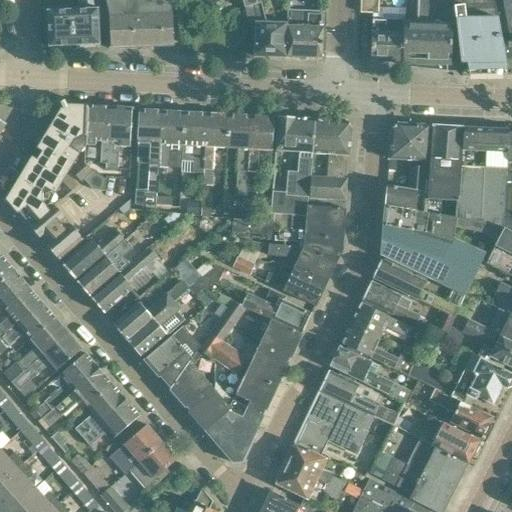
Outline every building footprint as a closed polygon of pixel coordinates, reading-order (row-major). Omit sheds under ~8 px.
[(139,48),(137,0),(105,0),(106,2),(108,17),(108,26),(110,49),(139,48)] [(171,0),(152,1),(152,0),(137,0),(139,48),(173,46),(171,0)] [(286,58),(287,23),(266,23),(260,0),(242,0),(248,23),(255,24),(254,57),(269,57),(271,60),(281,61),(284,58),(286,58)] [(360,0),(360,13),(379,14),(378,0),(360,0)] [(417,0),(417,21),(403,21),(403,22),(402,34),(401,62),(460,64),(453,0),(417,0)] [(492,0),(453,0),(460,64),(461,65),(462,65),(462,64),(467,63),(469,76),(507,75),(492,0)] [(511,75),(511,6),(510,0),(503,0),(511,42),(505,42),(507,75),(511,75)] [(108,26),(108,17),(106,2),(96,2),(97,8),(46,11),(48,48),(100,45),(99,27),(108,26)] [(322,59),(324,12),(288,10),(287,23),(286,58),(322,59)] [(372,20),(371,61),(401,62),(402,34),(403,22),(403,21),(372,20)] [(85,145),(87,107),(68,106),(67,105),(61,108),(62,109),(45,136),(59,151),(57,154),(44,139),(7,201),(59,261),(84,240),(51,202),(54,194),(62,182),(71,192),(78,186),(69,177),(66,175),(84,145),(85,145)] [(108,142),(110,108),(87,107),(85,145),(95,145),(95,141),(101,142),(100,163),(105,164),(105,169),(106,169),(107,152),(109,152),(109,147),(106,147),(106,142),(108,142)] [(130,148),(132,109),(110,108),(108,142),(106,142),(106,147),(109,147),(109,152),(107,152),(106,169),(130,170),(131,152),(113,152),(114,142),(120,143),(120,147),(130,148)] [(159,183),(161,111),(140,110),(138,145),(150,146),(147,193),(136,192),(135,205),(157,206),(157,196),(158,183),(159,183)] [(180,147),(182,112),(161,111),(159,183),(167,183),(169,147),(180,147)] [(202,171),(205,113),(182,112),(180,147),(183,147),(182,161),(193,162),(192,170),(202,171)] [(225,150),(227,115),(205,113),(202,171),(204,171),(203,186),(211,186),(213,149),(225,150)] [(246,189),(250,116),(227,115),(225,150),(238,151),(236,189),(246,189)] [(271,153),(273,117),(250,116),(246,189),(255,190),(257,152),(271,153)] [(272,192),(271,215),(305,218),(306,209),(307,201),(309,182),(310,176),(311,155),(314,120),(294,118),(278,117),(277,137),(276,151),(300,153),(299,173),(289,172),(287,193),(272,192)] [(314,120),(311,155),(328,156),(327,177),(345,179),(347,156),(349,156),(352,128),(346,121),(314,120)] [(425,194),(429,126),(427,126),(398,124),(391,130),(389,157),(389,160),(414,161),(414,167),(410,166),(408,190),(423,193),(425,194)] [(457,202),(462,128),(433,126),(429,198),(425,198),(425,194),(423,193),(422,201),(426,201),(457,202)] [(481,224),(485,129),(462,128),(457,202),(457,219),(481,224)] [(502,230),(505,130),(485,129),(481,224),(502,230)] [(511,165),(511,130),(505,130),(502,230),(511,234),(511,232),(511,171),(510,171),(510,166),(511,165)] [(81,183),(84,180),(91,173),(86,166),(75,176),(81,183)] [(91,173),(84,180),(92,189),(104,190),(106,178),(91,173)] [(309,182),(308,201),(345,204),(347,179),(345,179),(327,177),(311,176),(310,176),(309,182)] [(423,193),(408,190),(387,186),(385,207),(422,215),(422,201),(423,193)] [(157,196),(157,206),(172,207),(172,197),(157,196)] [(457,219),(457,202),(426,201),(422,201),(422,215),(385,207),(381,256),(465,296),(486,254),(454,238),(456,227),(457,220),(457,219)] [(188,203),(187,215),(198,216),(199,204),(188,203)] [(177,207),(163,220),(171,228),(185,216),(177,207)] [(234,220),(233,233),(269,236),(269,240),(279,241),(281,241),(281,242),(304,244),(304,249),(335,263),(341,250),(345,212),(306,209),(305,218),(271,215),(270,223),(234,220)] [(502,230),(481,224),(457,219),(457,220),(456,227),(482,233),(499,241),(487,264),(511,276),(511,233),(511,234),(502,230)] [(124,240),(124,241),(132,234),(124,224),(97,247),(91,240),(62,264),(76,281),(124,240)] [(132,250),(124,241),(124,240),(76,281),(90,297),(119,273),(113,266),(132,250)] [(250,241),(249,248),(261,254),(266,254),(267,245),(250,241)] [(267,245),(266,254),(268,255),(276,255),(276,257),(301,257),(296,266),(328,280),(335,263),(304,249),(269,246),(267,245)] [(104,314),(133,289),(136,293),(154,278),(151,274),(163,264),(149,248),(119,273),(90,297),(104,314)] [(242,248),(237,258),(254,265),(259,254),(261,254),(249,248),(249,250),(242,248)] [(0,285),(16,272),(14,271),(3,257),(0,259),(0,285)] [(237,258),(232,268),(250,276),(254,265),(237,258)] [(188,288),(194,283),(202,277),(186,259),(173,270),(183,281),(182,281),(188,288)] [(381,260),(372,279),(390,287),(431,306),(443,312),(455,317),(456,318),(460,308),(434,296),(431,295),(424,291),(428,282),(399,269),(381,260)] [(194,283),(199,287),(205,295),(211,282),(217,285),(225,269),(216,265),(202,277),(194,283)] [(269,273),(264,283),(297,298),(315,306),(328,280),(296,266),(289,282),(269,273)] [(0,312),(4,308),(29,288),(17,274),(16,272),(0,285),(0,312)] [(173,301),(188,288),(182,281),(146,312),(139,303),(114,325),(128,341),(173,301)] [(408,300),(389,291),(371,282),(362,300),(421,327),(422,324),(418,322),(421,317),(404,309),(408,300)] [(511,287),(500,282),(494,293),(511,302),(511,287)] [(0,339),(2,338),(42,304),(29,288),(4,308),(11,316),(0,324),(0,339)] [(242,300),(240,305),(248,308),(269,318),(302,333),(311,314),(293,305),(286,302),(288,298),(271,290),(265,303),(250,296),(246,302),(242,300)] [(141,357),(183,321),(175,312),(179,309),(173,301),(128,341),(141,357)] [(233,301),(222,318),(235,328),(248,308),(240,305),(233,301)] [(425,333),(415,328),(362,303),(362,304),(361,303),(352,322),(382,337),(387,328),(410,338),(405,348),(415,352),(425,333)] [(31,340),(56,319),(42,304),(2,338),(0,339),(0,353),(9,347),(25,333),(31,340)] [(511,315),(498,309),(488,329),(469,320),(462,332),(466,334),(469,329),(475,332),(472,338),(487,345),(491,347),(493,342),(496,344),(511,352),(511,349),(511,315)] [(443,312),(436,328),(447,333),(455,317),(443,312)] [(222,318),(210,334),(224,343),(235,328),(222,318)] [(261,344),(260,347),(288,360),(289,357),(291,358),(302,333),(269,318),(267,323),(270,324),(261,344)] [(12,383),(69,335),(56,319),(31,340),(36,346),(4,375),(12,383)] [(377,348),(382,337),(352,322),(342,344),(407,375),(412,363),(416,356),(402,350),(398,358),(377,348)] [(159,347),(144,360),(158,377),(170,390),(171,388),(181,374),(193,357),(199,349),(200,348),(182,327),(159,347)] [(200,348),(199,349),(212,358),(218,351),(224,343),(210,334),(200,348)] [(58,370),(82,350),(69,335),(12,383),(25,398),(40,386),(34,378),(51,363),(58,370)] [(224,343),(218,351),(230,359),(236,351),(224,343)] [(511,349),(511,352),(496,344),(490,357),(511,367),(511,349)] [(246,364),(243,369),(248,372),(277,387),(288,363),(287,363),(288,360),(260,347),(259,349),(250,367),(246,364)] [(379,366),(358,356),(340,347),(330,367),(393,397),(396,392),(392,390),(395,383),(375,374),(379,366)] [(230,359),(224,367),(238,377),(240,373),(245,376),(236,396),(248,402),(265,410),(266,410),(277,387),(248,372),(243,369),(246,364),(249,360),(236,351),(230,359)] [(42,419),(99,370),(85,353),(60,375),(67,382),(44,402),(45,402),(35,411),(42,419)] [(453,390),(450,396),(464,403),(468,395),(475,399),(477,396),(496,406),(501,396),(504,389),(505,389),(506,388),(510,387),(511,383),(511,373),(495,365),(472,354),(472,355),(453,390)] [(171,388),(170,390),(185,408),(186,407),(200,395),(210,386),(193,366),(197,360),(193,357),(181,374),(171,388)] [(88,407),(113,385),(99,370),(42,419),(49,427),(82,400),(88,407)] [(360,386),(347,380),(329,371),(319,391),(373,417),(378,419),(380,414),(376,412),(380,404),(357,393),(360,386)] [(200,395),(186,407),(190,411),(189,412),(205,431),(218,419),(225,413),(237,403),(230,400),(216,383),(216,390),(215,391),(210,386),(200,395)] [(68,451),(126,401),(113,385),(88,407),(94,415),(75,430),(77,432),(65,441),(67,442),(70,447),(68,449),(67,450),(68,451)] [(98,504),(0,390),(0,406),(90,511),(98,504)] [(438,390),(432,402),(455,414),(451,423),(466,431),(484,440),(490,428),(490,427),(490,426),(490,425),(489,425),(488,424),(492,417),(464,403),(450,396),(438,390)] [(361,443),(373,417),(319,391),(307,417),(333,430),(361,443)] [(237,403),(225,413),(240,420),(238,425),(255,433),(264,416),(262,415),(265,410),(248,402),(236,396),(230,400),(237,403)] [(114,438),(139,417),(126,401),(68,451),(75,459),(108,430),(114,438)] [(218,419),(205,431),(232,463),(242,462),(255,433),(238,425),(240,420),(225,413),(218,419)] [(321,455),(333,430),(307,417),(295,443),(321,455)] [(479,441),(461,432),(442,422),(437,432),(416,421),(410,434),(416,437),(421,440),(468,464),(479,441)] [(125,475),(130,471),(162,443),(147,425),(109,457),(125,475)] [(58,432),(51,438),(63,453),(67,450),(68,449),(64,445),(67,442),(65,441),(58,432)] [(455,489),(468,464),(421,440),(408,465),(455,489)] [(165,470),(177,460),(162,443),(130,471),(147,491),(154,485),(155,486),(169,474),(165,470)] [(326,458),(321,455),(295,443),(285,463),(341,491),(345,482),(333,476),(335,473),(322,467),(326,458)] [(0,511),(67,511),(51,493),(43,499),(27,481),(34,475),(15,454),(8,460),(0,450),(0,511)] [(408,465),(393,457),(383,452),(369,479),(422,505),(433,511),(443,511),(455,489),(408,465)] [(337,500),(341,491),(285,463),(275,485),(307,500),(311,492),(323,498),(324,494),(337,500)] [(166,483),(171,488),(186,475),(179,466),(169,474),(155,486),(158,490),(166,483)] [(92,468),(84,474),(101,495),(110,488),(109,488),(92,468)] [(433,511),(422,505),(369,479),(353,511),(433,511)] [(102,495),(101,496),(107,504),(114,511),(123,511),(129,507),(118,494),(111,487),(110,488),(102,495)] [(186,511),(177,507),(174,511),(215,511),(210,509),(213,502),(202,489),(190,511),(186,511)] [(298,511),(301,506),(289,500),(271,492),(261,511),(298,511)] [(129,507),(123,511),(136,511),(146,504),(139,499),(129,507)]
